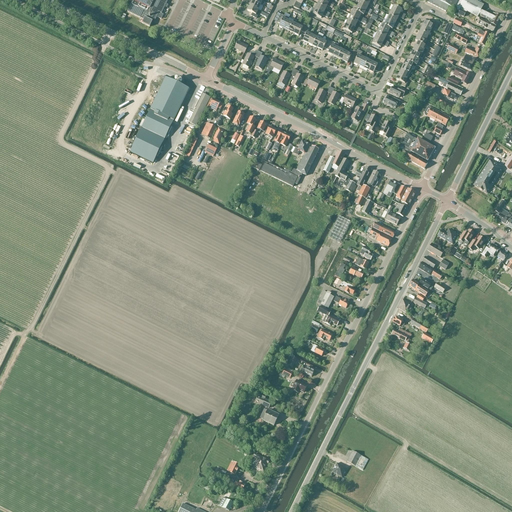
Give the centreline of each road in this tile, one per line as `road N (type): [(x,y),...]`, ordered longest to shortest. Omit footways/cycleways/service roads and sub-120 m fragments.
road 1 (residential): [(261,511),(422,189)]
road 2 (tertiary): [(291,511),(447,201)]
road 3 (tertiary): [(422,189),(206,79)]
road 4 (residential): [(422,189),(511,8)]
road 5 (tertiary): [(206,79),(45,0)]
road 6 (residential): [(376,89),(233,23)]
road 7 (tertiary): [(447,201),(511,70)]
